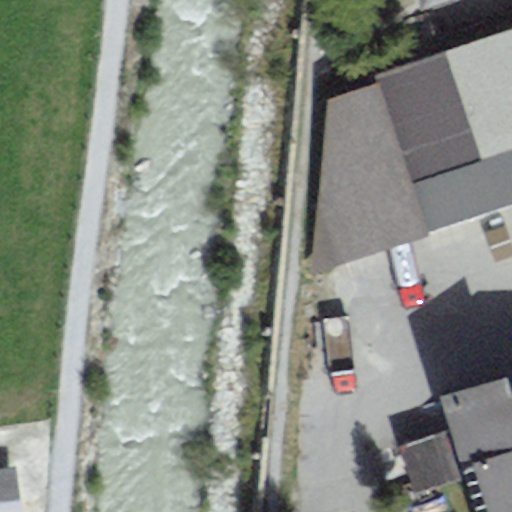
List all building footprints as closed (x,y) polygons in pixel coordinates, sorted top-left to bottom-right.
[(511,32),(380,75),(414,179),(475,159),(477,167),(511,155),(511,32)] [(406,190),(370,84),(326,102),(313,274),(422,237),(406,190)] [(511,155),(477,167),(406,190),(422,237),(511,208),(511,155)] [(458,413),(449,416),(479,511),(511,511),(511,394),(502,398),(496,381),(452,395),(458,413)] [(20,511),(13,469),(0,471),(0,511),(20,511)]
